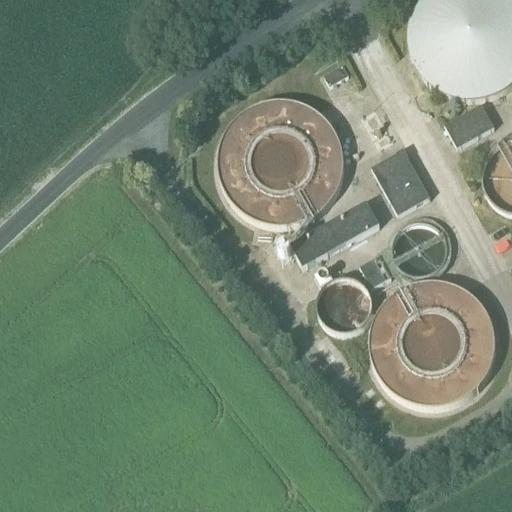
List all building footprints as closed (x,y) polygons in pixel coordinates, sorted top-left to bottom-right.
[(351,80),(345,70),(326,80),(332,91),(351,80)] [(327,105),(346,96),(341,87),(323,96),(327,105)] [(459,154),(496,133),(483,110),(446,131),(459,154)] [(399,221),(432,203),(409,163),(402,167),(398,159),(373,173),(399,221)] [(304,274),(381,232),(368,208),(292,251),(304,274)] [(95,295),(120,319),(136,302),(111,278),(95,295)]
